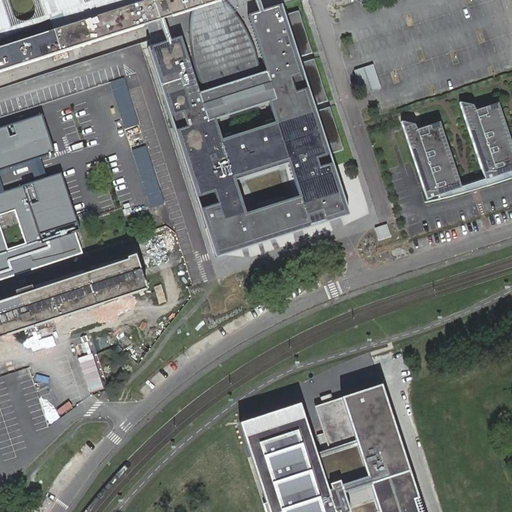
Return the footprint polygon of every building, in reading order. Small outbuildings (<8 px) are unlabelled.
[(43,0),(48,15),(12,27),(2,0),(0,0),(0,40),(51,21),(53,27),(54,32),(0,49),(0,73),(150,24),(154,39),(169,35),(170,21),(172,20),(172,34),(189,29),(189,32),(191,58),(196,75),(201,86),(206,93),(214,99),(221,101),(238,100),(246,97),(253,91),(259,70),(258,57),(252,41),(238,18),(225,1),(229,0),(96,0),(87,4),(85,0),(43,0)] [(312,52),(299,11),(284,16),(279,3),(260,9),(249,13),(274,90),(205,113),(180,35),(150,45),(218,254),(332,218),(348,213),(328,153),(343,147),(330,107),(317,111),(314,104),(328,100),(315,60),(301,64),(299,56),(312,52)] [(348,50),(350,58),(370,52),(366,40),(362,28),(343,35),(346,43),(348,50)] [(372,65),(353,71),(356,81),(358,87),(360,94),(380,88),(372,65)] [(124,74),(109,80),(151,207),(165,202),(129,90),(124,74)] [(511,171),(511,145),(498,104),(485,109),(487,115),(478,119),(476,112),(473,107),(460,103),(486,177),(487,181),(511,171)] [(487,115),(485,109),(476,112),(478,119),(487,115)] [(44,119),(0,133),(0,173),(56,155),(44,119)] [(461,188),(460,185),(441,124),(426,129),(428,135),(420,137),(418,131),(417,127),(402,122),(427,200),(439,196),(461,188)] [(428,135),(426,129),(418,131),(420,137),(428,135)] [(511,171),(487,181),(486,177),(460,185),(461,188),(439,196),(440,201),(464,196),(485,189),(508,182),(511,180),(511,171)] [(64,177),(0,197),(0,285),(22,278),(85,257),(85,254),(79,237),(81,236),(83,235),(64,177)] [(323,396),(238,426),(266,511),(417,511),(377,378),(323,396)]
